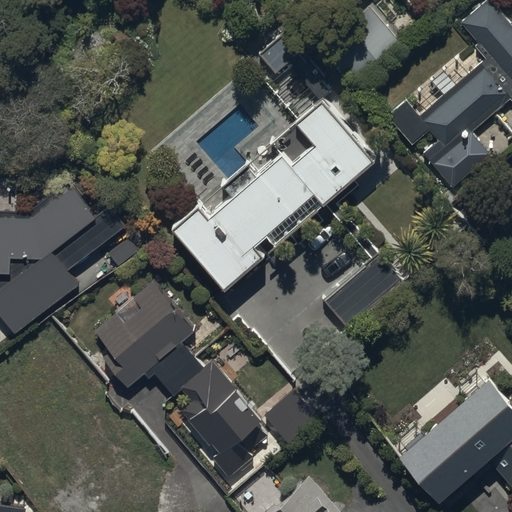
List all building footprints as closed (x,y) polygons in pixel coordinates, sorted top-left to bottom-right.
[(511,24),(490,0),(482,0),(460,19),(478,40),(475,43),(485,55),(419,113),(405,97),(388,113),(412,141),(429,126),(438,137),(426,148),(455,181),(489,151),(471,129),(510,95),(511,97),(511,24)] [(356,71),(397,36),(369,3),(328,38),(342,56),(334,63),(344,75),(353,68),(356,71)] [(306,41),(287,20),(252,52),(270,72),(306,41)] [(207,208),(198,198),(173,220),(226,281),(323,197),(373,254),(324,294),(347,322),(401,278),(376,250),(379,248),(337,199),(358,180),(351,173),(375,153),(323,93),(274,135),(282,144),(207,208)] [(35,215),(0,213),(0,321),(12,338),(82,285),(71,271),(130,227),(111,202),(94,214),(73,186),(35,215)] [(181,385),(203,365),(182,338),(194,328),(153,278),(95,325),(110,343),(101,350),(127,382),(144,368),(148,374),(155,368),(173,391),(181,385)] [(203,365),(181,385),(191,398),(181,406),(208,440),(212,436),(220,446),(212,453),(227,471),(251,452),(248,448),(267,433),(255,419),(261,413),(213,355),(203,365)] [(511,396),(489,369),(399,447),(438,492),(471,464),(479,473),(492,461),(511,484),(511,396)] [(299,384),(266,412),(288,439),(321,410),(299,384)] [(37,497),(55,511),(94,511),(106,498),(149,502),(152,473),(159,474),(162,452),(145,451),(145,455),(114,452),(98,411),(70,423),(69,419),(51,426),(58,444),(52,446),(60,466),(37,497)] [(341,511),(308,474),(263,511),(341,511)] [(0,511),(24,511),(26,503),(0,499),(0,511)]
